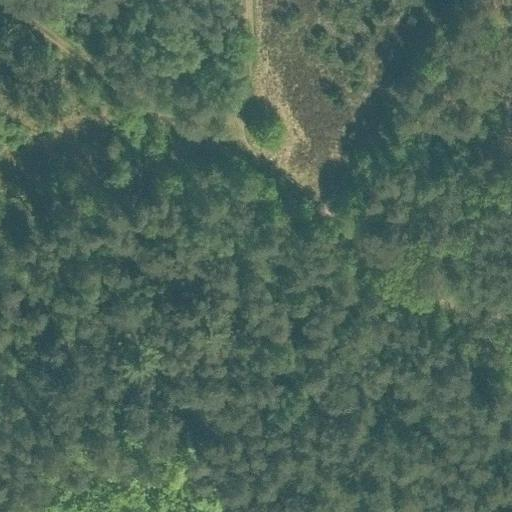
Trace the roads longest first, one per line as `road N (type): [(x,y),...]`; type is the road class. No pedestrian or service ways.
road 1 (track): [(24,0),(227,145)]
road 2 (track): [(257,166),(411,274)]
road 3 (track): [(257,166),(241,0)]
road 4 (track): [(411,274),(511,346)]
